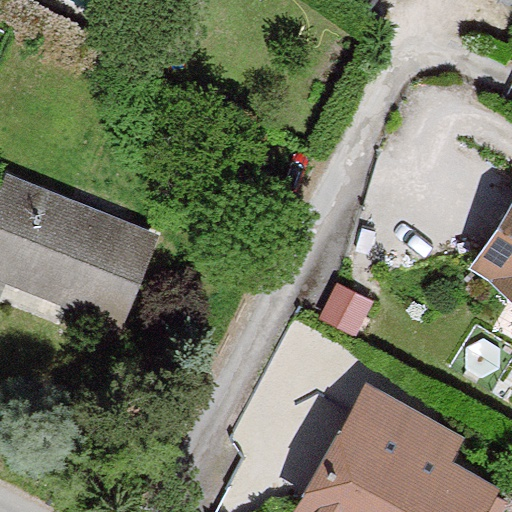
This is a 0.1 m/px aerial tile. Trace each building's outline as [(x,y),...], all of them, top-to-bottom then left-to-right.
[(338,0),(360,18),(373,0),(338,0)] [(222,180),(255,191),(267,158),(234,146),(222,180)] [(15,183),(0,220),(0,264),(121,313),(151,237),(15,183)] [(511,214),(486,255),(511,270),(511,214)] [(341,283),(326,309),(358,326),(372,299),(341,283)] [(319,480),(301,510),(304,511),(495,511),(501,503),(441,468),(453,446),(367,396),(355,415),(319,480)]
